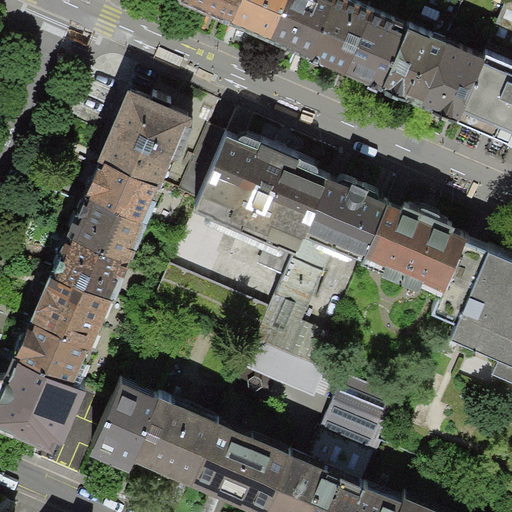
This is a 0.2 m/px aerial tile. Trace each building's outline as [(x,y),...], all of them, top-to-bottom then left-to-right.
[(185,0),(229,19),(236,0),(185,0)] [(236,0),(229,19),(241,24),(267,35),(282,0),(236,0)] [(305,52),(328,0),(327,0),(282,0),(267,35),(279,41),(305,52)] [(320,59),(321,59),(327,61),(343,68),(368,8),(349,0),(343,0),(341,6),(328,0),(305,52),(307,54),(308,58),(315,61),(320,59)] [(430,32),(444,38),(460,0),(416,0),(422,3),(416,17),(433,24),(430,32)] [(504,0),(481,55),(457,111),(486,123),(511,134),(511,1),(508,0),(504,0)] [(366,83),(373,86),(377,84),(380,84),(402,32),(389,27),(392,18),(368,8),(343,68),(355,73),(364,77),(365,79),(366,83)] [(384,89),(389,92),(393,90),(400,93),(417,100),(440,46),(444,38),(430,32),(406,22),(402,32),(380,84),(383,85),(384,89)] [(442,115),(448,117),(452,115),(454,116),(457,111),(481,55),(456,44),(453,51),(440,46),(417,100),(429,105),(441,110),(442,115)] [(151,91),(148,98),(128,90),(106,141),(99,156),(151,178),(161,154),(167,156),(186,115),(166,106),(169,99),(151,91)] [(205,123),(177,189),(196,198),(224,131),(205,123)] [(258,260),(283,271),(324,174),(293,161),(296,154),(259,138),(256,145),(249,142),(224,131),(196,198),(194,203),(211,210),(211,211),(269,236),(258,260)] [(83,193),(137,216),(153,179),(151,178),(99,156),(90,178),(86,179),(85,183),(83,185),(85,189),(83,193)] [(339,181),(324,174),(283,271),(267,307),(254,337),(314,363),(327,333),(298,320),(332,240),(361,253),(384,200),(362,191),(365,184),(350,177),(347,184),(339,181)] [(78,199),(75,206),(76,209),(74,214),(71,213),(67,222),(65,226),(68,228),(67,231),(125,255),(131,241),(129,235),(137,216),(83,193),(82,197),(78,199)] [(404,209),(384,200),(361,253),(360,258),(438,292),(462,234),(448,228),(450,222),(413,206),(406,203),(404,209)] [(53,257),(51,260),(53,264),(51,269),(100,290),(105,292),(113,272),(118,270),(125,255),(67,231),(66,234),(63,233),(57,246),(60,247),(58,252),(54,254),(53,257)] [(511,254),(486,243),(485,245),(462,234),(438,292),(430,308),(454,318),(448,332),(511,359),(511,254)] [(254,337),(267,307),(167,264),(154,294),(249,335),(254,337)] [(100,311),(93,308),(100,290),(51,269),(34,308),(30,317),(80,338),(86,324),(93,328),(100,311)] [(14,354),(68,377),(84,340),(80,338),(30,317),(22,334),(18,336),(14,343),(12,348),(15,352),(14,354)] [(254,337),(249,335),(238,361),(312,393),(323,367),(314,363),(254,337)] [(68,377),(14,354),(5,376),(3,375),(0,375),(0,424),(11,429),(12,426),(48,441),(52,432),(60,435),(67,418),(59,414),(74,379),(68,377)] [(347,511),(359,484),(378,441),(374,439),(392,397),(341,374),(303,462),(285,454),(285,455),(262,507),(274,511),(347,511)] [(128,459),(132,450),(153,401),(115,385),(95,431),(90,443),(93,444),(93,445),(93,447),(93,449),(94,451),(95,452),(96,453),(107,458),(110,451),(128,459)] [(153,460),(153,461),(155,466),(166,470),(171,468),(189,475),(211,423),(154,398),(153,401),(132,450),(148,458),(153,460)] [(232,498),(239,501),(243,499),(262,507),(285,455),(262,445),(263,443),(235,431),(234,433),(211,423),(189,475),(208,484),(210,488),(212,489),(217,491),(221,489),(230,493),(232,498)] [(381,496),(382,494),(359,484),(347,511),(393,511),(397,503),(381,496)] [(431,511),(399,498),(397,503),(393,511),(431,511)] [(0,511),(12,511),(16,505),(5,500),(0,510),(0,511)]
